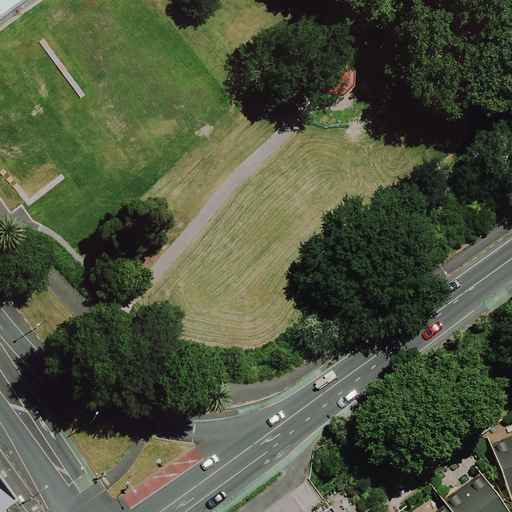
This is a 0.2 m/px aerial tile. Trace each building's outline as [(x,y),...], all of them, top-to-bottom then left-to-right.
[(0,0),(0,13),(18,0),(0,0)] [(105,0),(64,0),(86,31),(114,11),(105,0)] [(155,106),(47,186),(63,208),(172,129),(155,106)] [(511,481),(511,414),(474,431),(499,488),(511,481)] [(501,511),(470,471),(435,497),(446,511),(501,511)] [(0,511),(0,510),(12,502),(0,486),(0,511)] [(446,511),(435,497),(416,511),(446,511)]
